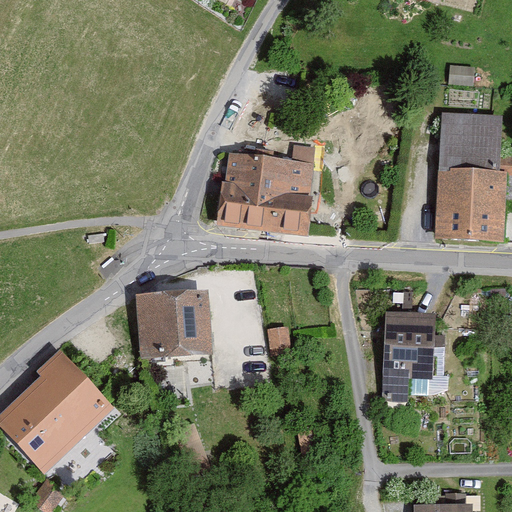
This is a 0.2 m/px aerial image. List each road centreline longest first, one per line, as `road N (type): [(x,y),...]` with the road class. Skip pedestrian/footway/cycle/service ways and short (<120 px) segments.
road 1 (tertiary): [(182,254),(218,247),(511,264)]
road 2 (residential): [(284,0),(178,217),(182,254)]
road 3 (tertiary): [(0,382),(62,329),(182,254)]
